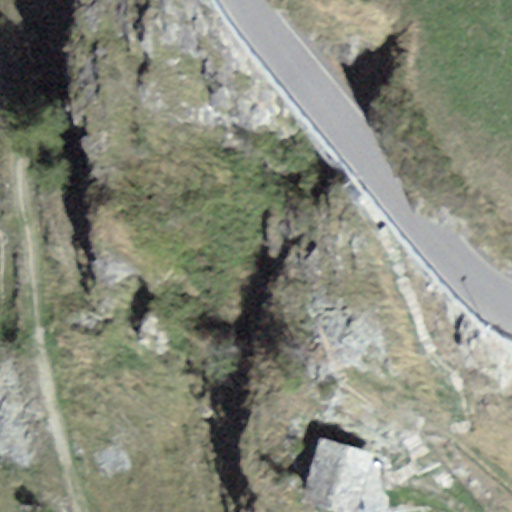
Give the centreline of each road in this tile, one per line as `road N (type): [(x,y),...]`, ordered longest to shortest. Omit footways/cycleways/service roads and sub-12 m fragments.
road 1 (track): [(0,82),(21,158),(39,315),(77,511)]
road 2 (unclassified): [(511,305),(471,278),(379,177),(238,0)]
